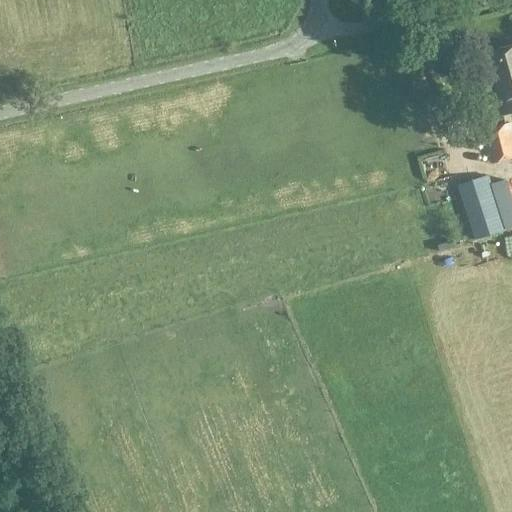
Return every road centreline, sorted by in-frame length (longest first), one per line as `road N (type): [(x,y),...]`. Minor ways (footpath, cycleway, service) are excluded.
road 1 (unclassified): [(0,113),(280,51),(301,38),(316,0)]
road 2 (track): [(307,29),(357,28),(487,0)]
road 3 (unclassified): [(47,511),(0,401)]
